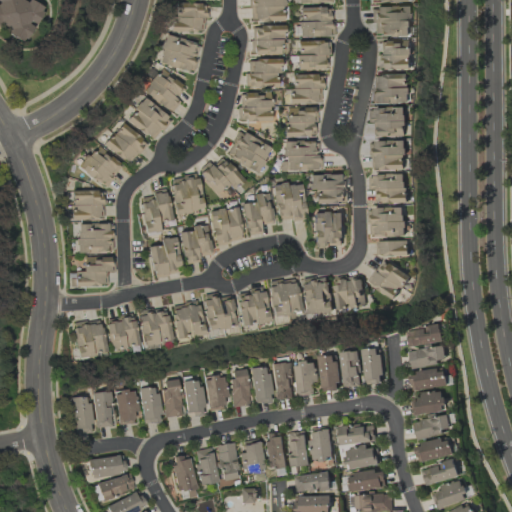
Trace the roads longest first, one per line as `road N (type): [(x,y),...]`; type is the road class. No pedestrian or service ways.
road 1 (secondary): [(467,0),(468,253),(481,354),(511,459)]
road 2 (residential): [(0,118),(38,205),(48,262),(40,433),(71,511)]
road 3 (secondary): [(511,373),(492,241),(491,0)]
road 4 (residential): [(384,407),(372,402),(247,421),(164,439),(146,455)]
road 5 (residential): [(154,168),(188,162),(216,131),(241,37),(229,17)]
road 6 (residential): [(134,0),(91,86),(12,138)]
road 7 (residential): [(229,17),(212,33),(195,110),(154,168)]
road 8 (residential): [(47,305),(87,305),(207,280)]
road 9 (residential): [(354,23),(341,41),(324,130),(349,152)]
road 10 (residential): [(126,295),(122,200),(154,168)]
road 11 (residential): [(349,152),(371,50),(354,23)]
